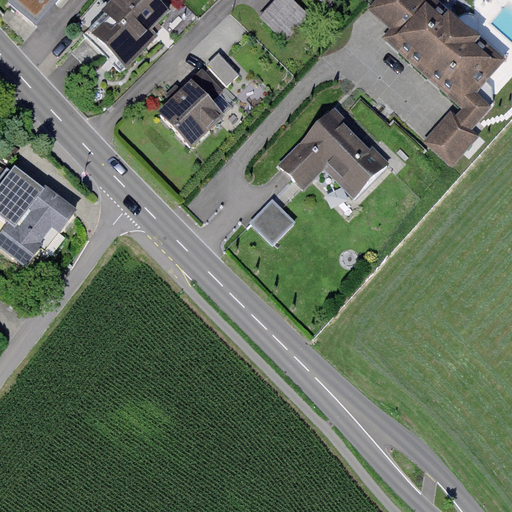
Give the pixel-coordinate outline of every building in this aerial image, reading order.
[(15,0),(10,6),(37,30),(62,0),(15,0)] [(122,0),(86,37),(122,73),(157,39),(151,34),(168,17),(151,0),(122,0)] [(287,0),(283,0),(263,22),(285,42),(308,19),(287,0)] [(318,0),(329,9),(337,0),(318,0)] [(394,35),(432,69),(465,33),(428,0),(425,0),(419,7),(410,0),(385,0),(374,12),(397,32),(394,35)] [(432,69),(469,102),(464,107),(479,122),(494,106),(494,95),(485,96),(480,90),(502,66),(465,33),(432,69)] [(240,79),(221,59),(209,70),(228,90),(240,79)] [(158,114),(191,150),(222,120),(210,106),(221,95),(204,76),(158,114)] [(391,167),(335,111),(280,167),(288,175),(304,191),(326,170),(358,201),(391,167)] [(475,141),(452,121),(430,145),(453,165),(475,141)] [(15,173),(12,178),(7,174),(0,182),(0,234),(4,238),(0,243),(0,247),(28,269),(42,252),(37,248),(53,228),(62,235),(75,218),(15,173)] [(297,223),(274,200),(263,212),(252,223),(275,246),(297,223)]
